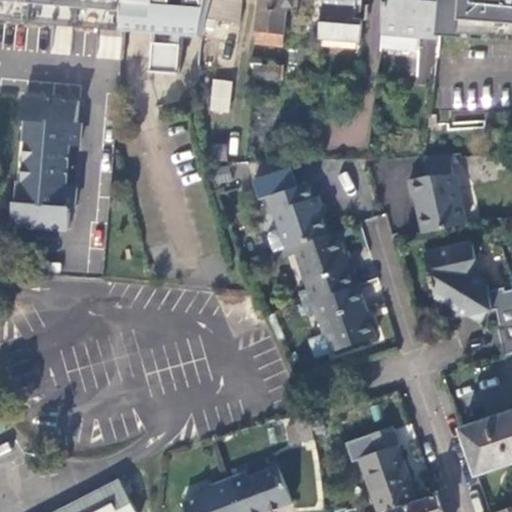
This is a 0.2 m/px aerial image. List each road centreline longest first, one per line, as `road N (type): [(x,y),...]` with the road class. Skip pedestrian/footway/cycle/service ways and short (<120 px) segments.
road 1 (residential): [(462,511),(412,368)]
road 2 (residential): [(383,231),(412,368)]
